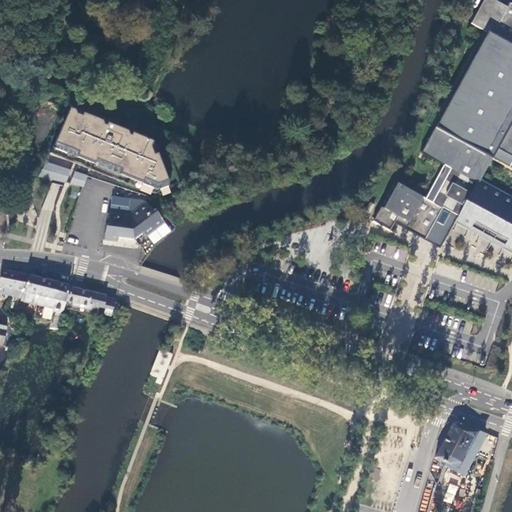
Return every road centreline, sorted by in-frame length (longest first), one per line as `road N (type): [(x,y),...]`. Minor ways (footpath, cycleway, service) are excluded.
road 1 (secondary): [(81,267),(511,426)]
road 2 (secondary): [(511,406),(129,273),(81,267)]
